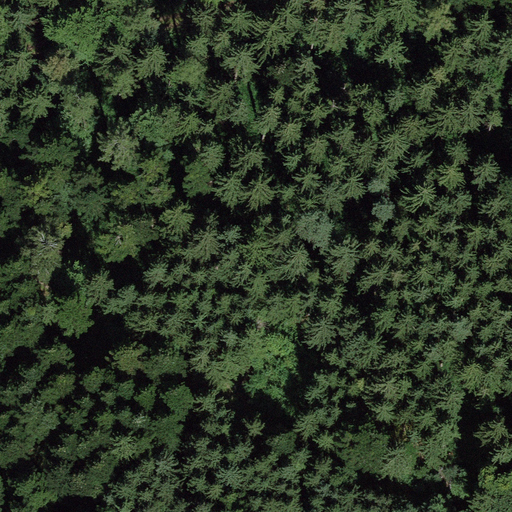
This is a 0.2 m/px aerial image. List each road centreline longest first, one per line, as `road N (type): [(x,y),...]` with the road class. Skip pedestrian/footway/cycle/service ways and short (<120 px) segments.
road 1 (track): [(0,266),(263,426),(442,511)]
road 2 (track): [(0,60),(246,0)]
